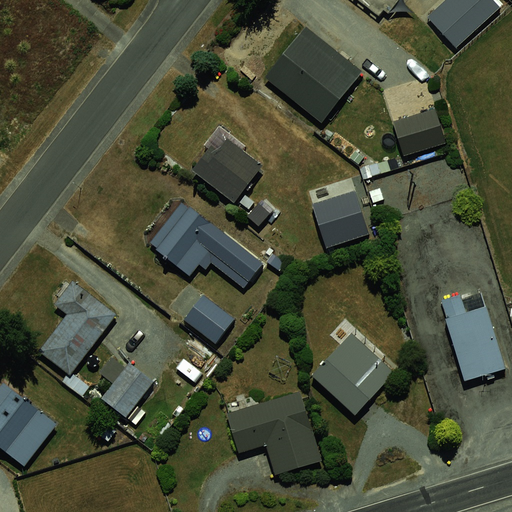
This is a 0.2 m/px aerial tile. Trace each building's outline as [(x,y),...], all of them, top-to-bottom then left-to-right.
[(360,0),(384,19),(399,0),(360,0)] [(495,0),(438,0),(421,16),(449,46),(497,2),(495,0)] [(299,26),(259,77),(323,123),(361,72),(299,26)] [(450,148),(438,108),(385,125),(397,163),(450,148)] [(219,134),(190,172),(232,200),(262,166),(219,134)] [(362,193),(309,209),(322,249),(375,231),(362,193)] [(179,199),(146,246),(186,275),(203,250),(257,288),(274,264),(179,199)] [(65,311),(38,347),(69,370),(113,313),(69,280),(53,302),(65,311)] [(202,293),(180,319),(208,342),(231,316),(202,293)] [(501,363),(482,301),(462,307),(458,293),(429,301),(451,378),(501,363)] [(347,333),(311,373),(355,410),(390,372),(347,333)] [(112,384),(103,397),(125,412),(149,383),(105,353),(93,371),(112,384)] [(0,379),(0,446),(22,463),(53,421),(0,379)] [(300,390),(223,409),(235,452),(266,443),(275,472),(323,457),(300,390)]
